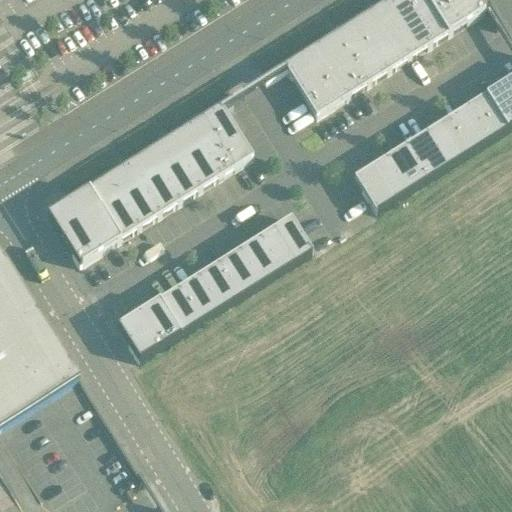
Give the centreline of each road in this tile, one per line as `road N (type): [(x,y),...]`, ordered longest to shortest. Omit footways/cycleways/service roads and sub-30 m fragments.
road 1 (residential): [(75,321),(305,177)]
road 2 (unclassified): [(0,191),(224,50)]
road 3 (residential): [(305,177),(511,47)]
road 4 (unclassified): [(193,511),(75,321)]
road 5 (residential): [(224,50),(305,177)]
road 6 (unclassified): [(75,321),(0,199)]
